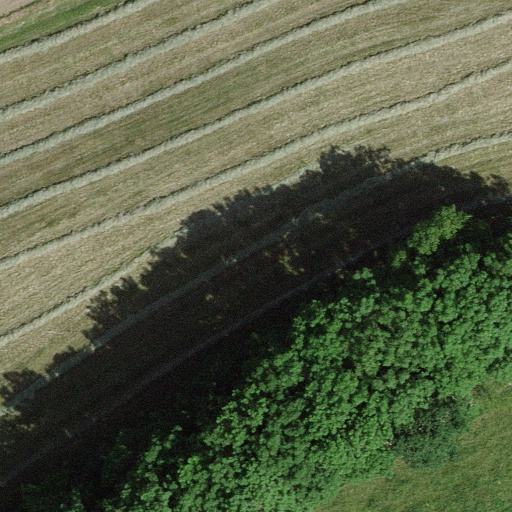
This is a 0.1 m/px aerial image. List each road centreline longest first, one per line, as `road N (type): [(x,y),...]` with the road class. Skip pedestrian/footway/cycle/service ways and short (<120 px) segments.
road 1 (motorway): [(131,511),(511,364)]
road 2 (track): [(244,511),(511,375)]
road 3 (motorway): [(144,0),(0,54)]
